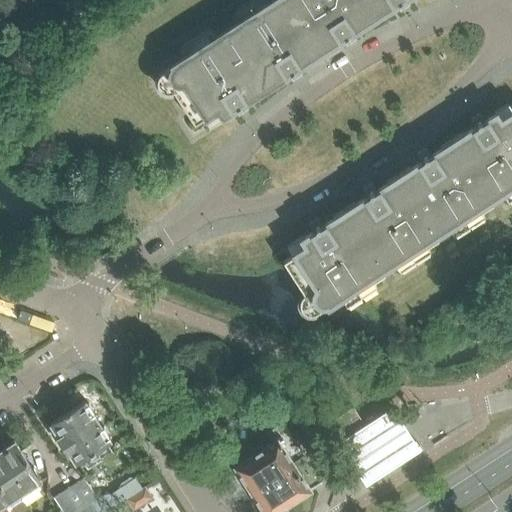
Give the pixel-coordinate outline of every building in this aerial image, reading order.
[(319,52),(285,0),(272,0),(269,2),(268,0),(254,0),(234,13),(239,21),(228,29),(266,87),(288,73),(292,80),(301,75),(296,67),(319,52)] [(372,18),(361,0),(285,0),(319,52),(342,37),(347,45),(355,39),(350,32),(372,18)] [(361,0),(372,18),(396,3),(400,10),(409,5),(405,0),(361,0)] [(266,87),(228,29),(216,37),(210,28),(180,48),(186,56),(162,72),(159,75),(157,79),(157,83),(158,87),(161,90),(165,92),(169,92),(173,91),(194,123),(206,116),(210,123),(234,107),(239,115),(247,109),(242,102),(266,87)] [(511,112),(507,106),(484,121),(479,114),(471,119),(475,126),(452,141),(490,199),(502,191),(508,200),(509,199),(511,196),(511,112)] [(490,199),(452,141),(430,155),(425,148),(417,154),(422,161),(398,176),(436,234),(448,226),(454,234),(484,215),(478,207),(490,199)] [(436,234),(398,176),(376,190),(371,183),(363,188),(363,189),(367,196),(344,211),(382,269),(394,261),(400,269),(430,250),(424,242),(436,234)] [(370,276),(375,273),(382,269),(344,211),(322,225),(317,218),(309,223),(314,231),(290,246),(295,253),(283,260),(304,293),(301,296),(299,299),(299,304),(300,308),(301,308),(304,311),(307,313),(312,313),(316,312),(340,296),(346,304),(376,285),(370,276)] [(301,412),(289,393),(279,400),(291,418),(292,418),(293,419),(302,413),(301,412)] [(85,401),(50,423),(59,436),(57,437),(59,441),(64,448),(68,454),(69,453),(76,462),(80,459),(87,469),(113,452),(107,442),(110,440),(108,437),(110,436),(103,426),(102,427),(93,414),(95,413),(88,403),(87,404),(85,401)] [(344,436),(363,423),(353,407),(320,428),(329,441),(341,433),(344,436)] [(427,453),(399,409),(342,446),(370,490),(427,453)] [(271,511),(322,479),(311,463),(283,420),(266,431),(273,442),(236,466),(266,511),(271,511)] [(39,477),(33,467),(31,468),(14,442),(0,451),(0,506),(4,504),(7,508),(22,498),(19,494),(33,484),(37,489),(40,486),(38,482),(40,481),(38,478),(39,477)] [(96,496),(83,478),(73,484),(86,505),(89,503),(97,498),(96,496)] [(125,499),(142,489),(135,478),(113,493),(118,500),(119,502),(125,499)] [(86,505),(73,484),(64,491),(76,511),(80,509),(82,508),(86,505)] [(142,489),(125,499),(133,510),(152,498),(145,487),(142,489)] [(75,511),(76,511),(64,491),(54,497),(63,511),(75,511)] [(113,493),(96,496),(97,498),(103,508),(104,509),(118,500),(113,493)] [(97,498),(89,503),(95,511),(96,511),(103,508),(97,498)] [(86,505),(82,508),(84,511),(95,511),(89,503),(86,505)]
